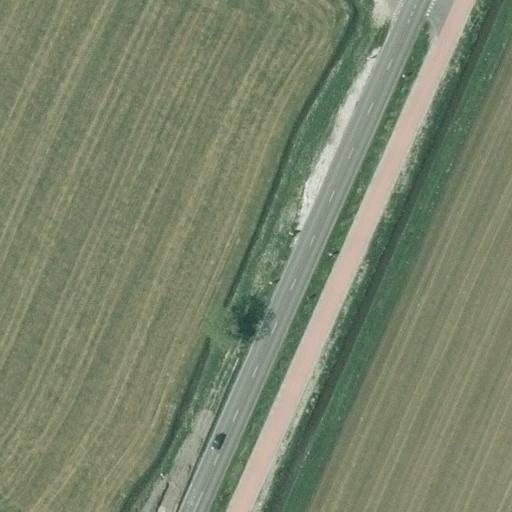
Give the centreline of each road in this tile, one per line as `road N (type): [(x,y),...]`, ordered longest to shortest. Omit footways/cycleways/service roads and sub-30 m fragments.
road 1 (trunk): [(192,511),(412,3)]
road 2 (unclassified): [(239,511),(450,21)]
